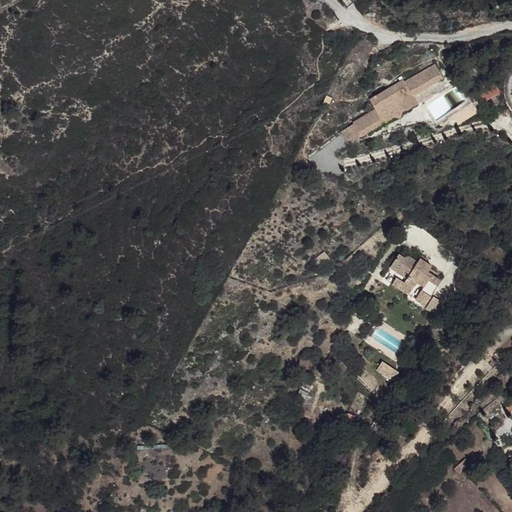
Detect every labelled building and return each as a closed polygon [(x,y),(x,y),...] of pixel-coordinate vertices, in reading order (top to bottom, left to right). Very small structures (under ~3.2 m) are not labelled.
[(396,79),(362,97),(368,108),(346,120),(354,134),(376,123),(372,118),(379,114),(381,120),(386,118),(394,120),(396,114),(411,107),(407,98),(439,83),(431,67),(399,83),(396,79)] [(379,114),(372,118),(376,123),(381,120),(379,114)] [(354,134),(346,120),(332,126),(339,141),(354,134)] [(395,254),(390,250),(383,262),(388,266),(385,271),(381,269),(377,276),(401,290),(399,293),(415,302),(432,272),(420,265),(422,261),(411,253),(409,258),(398,250),(395,254)] [(313,261),(318,268),(330,260),(324,252),(313,261)] [(381,361),(375,371),(393,382),(399,373),(381,361)]
